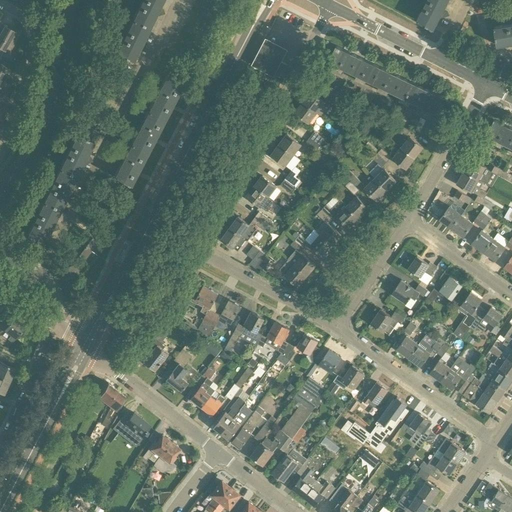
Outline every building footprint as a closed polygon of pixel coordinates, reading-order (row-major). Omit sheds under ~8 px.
[(142,0),(133,19),(150,27),(156,14),(160,16),(163,9),(159,8),(163,0),(142,0)] [(444,17),(447,11),(444,9),(448,0),(427,0),(417,21),(434,29),(441,15),(444,17)] [(150,27),(133,19),(116,53),(133,61),(140,47),(144,49),(147,43),(143,41),(150,27)] [(511,24),(494,28),(497,46),(511,43),(511,24)] [(0,47),(8,52),(14,41),(13,40),(17,33),(5,27),(0,35),(0,47)] [(253,63),(267,70),(275,74),(282,62),(289,47),(267,36),(253,63)] [(351,72),(358,57),(353,54),(354,52),(344,47),(343,50),(336,46),(329,62),(351,72)] [(364,60),(358,57),(351,72),(373,83),(380,67),(373,64),(374,62),(365,57),(364,60)] [(290,67),(290,66),(282,63),(283,62),(282,62),(275,74),(267,70),(260,83),(269,87),(270,85),(277,89),(281,83),(282,83),(291,67),(290,66),(290,67)] [(387,71),(380,67),(373,83),(395,93),(402,78),(397,75),(398,73),(388,68),(387,71)] [(166,76),(149,110),(165,118),(172,105),(176,107),(179,100),(175,99),(182,85),(166,76)] [(409,81),(402,78),(395,93),(417,104),(424,89),(419,86),(420,83),(410,79),(409,81)] [(440,93),(433,90),(431,89),(430,91),(424,89),(417,104),(439,115),(446,99),(439,96),(440,93)] [(311,92),(303,102),(317,112),(323,117),(331,107),(311,92)] [(341,106),(345,99),(333,94),(330,100),(341,106)] [(309,123),(317,112),(303,102),(295,113),(309,123)] [(0,124),(8,110),(0,105),(0,124)] [(131,143),(148,152),(155,138),(158,140),(162,134),(158,132),(165,118),(149,110),(131,143)] [(511,128),(511,125),(503,121),(501,123),(494,120),(487,135),(509,146),(511,138),(511,128)] [(407,136),(410,131),(410,130),(405,128),(399,125),(396,131),(407,136)] [(325,139),(314,131),(310,138),(320,146),(325,139)] [(84,162),(88,163),(91,157),(87,155),(94,142),(77,133),(60,167),(77,175),(84,162)] [(280,144),(293,155),(301,144),(287,134),(280,144)] [(410,137),(402,147),(415,158),(423,147),(410,137)] [(310,138),(305,143),(316,152),(320,146),(310,138)] [(131,185),(136,175),(138,171),(141,173),(144,167),(141,165),(148,152),(131,143),(114,176),(131,185)] [(285,165),(292,171),(300,160),(293,155),(280,144),(272,155),(285,165)] [(406,169),(415,158),(402,147),(393,158),(406,169)] [(377,154),(386,161),(391,156),(382,148),(377,154)] [(386,161),(377,154),(373,158),(382,166),(386,161)] [(464,171),(478,179),(482,172),(484,173),(487,168),(471,159),(464,171)] [(508,173),(491,164),(488,169),(505,179),(508,173)] [(60,167),(44,201),(61,209),(67,195),(71,197),(74,191),(70,189),(77,175),(60,167)] [(375,178),(386,190),(396,181),(384,169),(375,178)] [(344,174),(350,181),(359,190),(364,185),(349,170),(344,174)] [(478,179),(464,171),(457,184),(473,193),(476,186),(475,185),(478,179)] [(285,179),(296,187),(300,181),(290,173),(285,179)] [(255,186),(268,196),(276,186),(263,176),(255,186)] [(386,190),(375,178),(365,188),(377,200),(386,190)] [(296,187),(285,179),(280,185),(291,193),(296,187)] [(359,190),(350,181),(345,186),(354,195),(359,190)] [(268,196),(255,186),(247,196),(266,211),(275,201),(268,196)] [(465,202),(468,197),(458,191),(454,196),(465,202)] [(475,193),(472,198),(485,206),(491,209),(493,204),(475,193)] [(347,206),(359,217),(368,208),(357,196),(347,206)] [(359,217),(347,206),(341,200),(332,209),(326,204),(322,209),(331,218),(336,213),(338,215),(337,215),(349,227),(359,217)] [(51,229),(54,231),(58,224),(54,223),(61,209),(44,201),(27,235),(44,243),(51,229)] [(473,221),(479,225),(486,215),(491,209),(485,206),(473,221)] [(452,228),(461,215),(449,207),(440,220),(452,228)] [(331,218),(322,209),(317,214),(326,223),(331,218)] [(256,217),(269,226),(272,221),(260,212),(256,217)] [(461,215),(452,228),(463,237),(473,224),(461,215)] [(486,215),(479,225),(483,229),(491,219),(486,215)] [(248,241),(257,228),(250,223),(249,225),(238,217),(230,228),(246,240),(248,241)] [(265,231),(269,226),(256,217),(252,221),(265,231)] [(110,224),(106,221),(102,226),(106,229),(110,224)] [(320,235),(332,246),(341,235),(329,225),(320,235)] [(233,248),(236,243),(241,247),(246,240),(230,228),(222,239),(233,248)] [(484,252),(494,239),(482,230),(472,243),(484,252)] [(295,239),(305,248),(309,242),(300,234),(295,239)] [(332,246),(320,235),(311,246),(323,256),(332,246)] [(73,262),(58,270),(64,280),(78,272),(76,269),(77,268),(89,254),(94,258),(103,247),(92,238),(73,262)] [(300,253),(305,248),(295,239),(291,245),(296,249),(300,253)] [(494,239),(484,252),(496,260),(505,247),(494,239)] [(265,256),(266,255),(254,246),(247,255),(253,260),(250,264),(255,268),(265,256)] [(303,255),(301,254),(293,264),(307,276),(316,265),(303,255)] [(265,256),(255,268),(261,272),(270,260),(265,256)] [(409,269),(420,277),(419,279),(428,285),(433,277),(431,276),(437,267),(430,262),(428,264),(417,257),(409,269)] [(293,264),(288,259),(279,271),(298,286),(307,276),(293,264)] [(445,295),(452,299),(457,291),(458,292),(460,290),(459,289),(462,285),(450,277),(439,292),(434,288),(427,299),(433,303),(438,295),(443,299),(445,295)] [(392,293),(406,303),(411,296),(416,299),(419,293),(424,296),(428,291),(419,284),(415,290),(401,280),(392,293)] [(203,320),(210,324),(215,313),(210,310),(218,296),(218,295),(203,286),(200,292),(196,290),(191,301),(197,304),(198,304),(203,307),(201,311),(206,314),(203,320)] [(461,321),(470,327),(476,319),(471,315),(482,300),(471,292),(458,309),(466,315),(461,321)] [(215,313),(210,324),(215,327),(219,319),(231,325),(241,307),(229,300),(220,316),(215,313)] [(179,301),(178,303),(174,309),(183,315),(188,308),(179,301)] [(476,319),(470,327),(474,330),(478,325),(485,329),(486,327),(496,335),(501,328),(496,325),(503,315),(491,307),(481,322),(476,319)] [(390,335),(399,322),(402,324),(405,318),(395,311),(391,316),(381,309),(371,323),(384,332),(384,331),(390,335)] [(238,324),(234,333),(228,344),(233,347),(240,337),(256,346),(259,342),(263,335),(257,331),(264,319),(251,312),(244,325),(244,327),(238,324)] [(15,316),(12,319),(7,315),(0,324),(0,326),(11,335),(8,339),(12,343),(26,325),(15,316)] [(411,321),(404,331),(410,335),(417,325),(411,321)] [(289,329),(275,322),(270,332),(266,330),(263,335),(259,342),(258,344),(263,347),(265,343),(271,346),(277,350),(281,354),(282,355),(289,344),(283,341),(289,329)] [(501,334),(507,338),(510,341),(511,338),(509,336),(511,332),(511,324),(509,322),(501,334)] [(148,341),(153,345),(156,347),(145,362),(150,366),(149,367),(153,370),(154,369),(156,371),(169,354),(161,346),(169,336),(158,328),(148,341)] [(305,334),(298,346),(309,353),(308,354),(312,363),(313,362),(321,350),(315,346),(318,341),(305,334)] [(498,339),(504,343),(507,338),(501,334),(498,339)] [(418,345),(406,336),(397,349),(409,358),(418,345)] [(472,345),(475,341),(469,337),(466,341),(472,345)] [(511,342),(510,341),(507,338),(504,343),(503,344),(507,347),(502,353),(511,359),(511,342)] [(423,339),(418,345),(409,358),(421,367),(429,356),(432,359),(436,354),(437,353),(443,346),(437,341),(433,346),(423,339)] [(445,342),(443,346),(437,353),(442,357),(450,346),(445,342)] [(294,347),(289,344),(282,355),(287,359),(289,361),(295,352),(292,351),(294,347)] [(511,359),(502,353),(493,346),(489,351),(498,357),(494,364),(500,368),(511,376),(511,359)] [(211,353),(216,357),(221,351),(216,347),(211,353)] [(174,371),(167,379),(182,392),(198,372),(187,363),(193,356),(183,348),(174,360),(179,364),(177,366),(174,371)] [(223,358),(227,353),(223,349),(219,355),(223,358)] [(329,349),(319,364),(331,372),(341,358),(329,349)] [(282,355),(281,354),(277,358),(286,365),(289,361),(287,359),(282,355)] [(459,357),(451,369),(441,381),(453,390),(461,378),(466,381),(468,379),(471,374),(476,368),(470,364),(468,367),(464,365),(466,362),(459,357)] [(446,362),(441,358),(430,373),(441,381),(451,369),(445,364),(446,362)] [(286,366),(277,360),(271,368),(279,375),(286,366)] [(0,377),(10,381),(15,369),(0,362),(0,377)] [(305,373),(309,377),(310,377),(318,366),(313,362),(312,363),(305,373)] [(353,365),(342,380),(354,388),(364,374),(353,365)] [(506,389),(511,380),(511,376),(500,368),(498,372),(489,366),(484,374),(506,389)] [(205,382),(204,382),(191,399),(197,403),(197,404),(199,406),(201,406),(202,407),(211,396),(215,390),(210,386),(213,382),(212,381),(216,375),(214,373),(215,372),(210,367),(202,376),(207,380),(205,382)] [(476,378),(471,374),(468,379),(498,401),(506,389),(484,374),(479,380),(475,378),(476,378)] [(236,384),(235,384),(226,396),(231,400),(234,395),(240,389),(246,381),(247,379),(242,376),(236,384)] [(0,392),(4,395),(10,381),(0,377),(0,392)] [(327,392),(310,377),(309,377),(293,398),(300,404),(312,412),(327,392)] [(458,392),(489,413),(498,401),(468,379),(466,381),(464,383),(458,392)] [(332,396),(340,386),(334,382),(327,392),(332,396)] [(372,398),(379,403),(388,390),(377,382),(363,402),(367,405),(372,398)] [(107,403),(117,389),(108,383),(99,397),(92,410),(97,414),(104,401),(107,403)] [(111,407),(104,420),(102,424),(107,427),(109,424),(115,411),(125,396),(117,389),(107,403),(111,407)] [(238,398),(240,397),(239,396),(243,391),(240,389),(234,395),(238,398)] [(290,394),(285,401),(288,403),(293,397),(290,394)] [(211,396),(202,407),(203,408),(203,409),(206,411),(207,411),(213,415),(226,399),(220,395),(216,400),(211,396)] [(229,414),(226,412),(214,427),(221,433),(240,408),(245,401),(240,397),(238,398),(230,408),(232,409),(229,414)] [(364,444),(368,439),(371,441),(370,443),(377,449),(388,433),(390,435),(401,420),(402,420),(409,411),(403,406),(405,403),(398,397),(395,401),(394,400),(385,412),(386,413),(380,421),(379,420),(376,424),(377,425),(371,434),(355,422),(348,432),(364,444)] [(347,408),(352,412),(359,403),(354,399),(347,408)] [(221,433),(229,439),(241,423),(238,421),(245,413),(249,416),(255,408),(246,400),(245,401),(240,408),(221,433)] [(281,431),(273,442),(266,437),(261,443),(262,443),(251,457),(253,458),(253,459),(256,462),(257,461),(261,464),(264,461),(265,462),(277,446),(283,451),(301,427),(312,412),(300,404),(281,431)] [(251,434),(251,433),(263,417),(261,416),(265,411),(259,406),(249,419),(232,441),(240,448),(251,434)] [(142,439),(141,438),(150,426),(134,413),(130,418),(125,414),(115,426),(113,429),(136,447),(142,439)] [(341,413),(331,426),(342,434),(352,421),(341,413)] [(425,427),(429,421),(419,413),(411,425),(417,430),(410,440),(420,448),(425,441),(428,437),(423,434),(427,429),(425,427)] [(268,420),(273,424),(277,420),(271,416),(268,420)] [(260,441),(273,424),(268,420),(254,437),(260,441)] [(306,431),(301,427),(283,451),(287,454),(284,459),(273,473),(283,481),(294,468),(298,471),(307,459),(293,449),(302,437),(306,431)] [(148,457),(149,458),(155,463),(160,456),(171,442),(170,441),(169,440),(168,438),(166,438),(162,435),(161,436),(154,430),(148,440),(153,444),(142,457),(146,460),(148,457)] [(431,432),(428,437),(425,441),(430,445),(436,436),(431,432)] [(329,449),(332,444),(327,440),(323,444),(329,449)] [(445,454),(458,463),(466,451),(450,441),(447,447),(449,448),(445,454)] [(163,473),(166,470),(176,457),(174,456),(179,449),(175,445),(175,444),(173,442),(172,442),(171,442),(160,456),(155,463),(160,467),(162,468),(160,471),(163,473)] [(407,455),(412,459),(417,451),(412,447),(407,455)] [(450,475),(458,463),(445,454),(440,460),(434,455),(427,465),(423,462),(420,467),(429,474),(432,469),(435,471),(438,467),(450,475)] [(307,459),(298,471),(297,473),(302,476),(292,488),(298,493),(297,494),(301,497),(302,496),(304,497),(317,481),(310,475),(313,471),(307,466),(312,459),(308,457),(307,459)] [(415,474),(418,469),(413,465),(409,470),(415,474)] [(426,480),(430,475),(422,468),(417,475),(426,480)] [(211,511),(230,488),(221,481),(211,495),(214,497),(205,508),(203,511),(211,511)] [(323,486),(317,481),(304,497),(306,499),(305,500),(309,503),(310,502),(315,506),(323,496),(327,499),(335,488),(331,485),(326,481),(323,486)] [(418,495),(431,503),(440,490),(427,481),(418,495)] [(489,483),(482,494),(490,499),(488,502),(486,506),(492,509),(493,507),(499,511),(509,496),(489,483)] [(345,511),(348,510),(348,509),(344,507),(354,493),(342,484),(331,499),(337,504),(331,511),(345,511)] [(211,511),(219,511),(225,506),(228,508),(238,495),(230,488),(211,511)] [(158,493),(159,504),(161,504),(170,492),(158,493)] [(424,511),(431,503),(418,495),(410,507),(416,511),(424,511)] [(354,511),(363,501),(358,496),(348,509),(348,510),(345,511),(354,511)] [(511,511),(511,498),(509,496),(499,511),(498,511),(511,511)] [(369,511),(373,507),(378,501),(373,497),(368,503),(361,511),(369,511)] [(397,505),(405,511),(406,510),(409,505),(401,499),(397,505)] [(254,511),(257,509),(248,502),(240,511),(254,511)]
